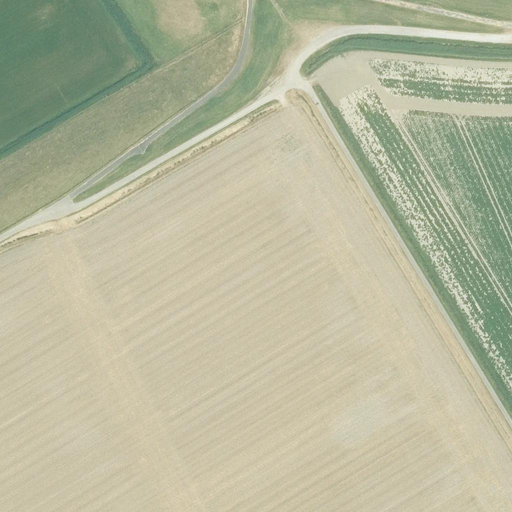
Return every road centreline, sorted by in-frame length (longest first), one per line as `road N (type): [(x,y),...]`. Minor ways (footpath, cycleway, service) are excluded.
road 1 (unclassified): [(511,425),(292,81)]
road 2 (unclassified): [(38,218),(226,82),(244,47),(247,0)]
road 3 (unclassified): [(292,81),(78,206),(38,218)]
road 4 (unclassified): [(511,41),(396,30),(333,34),(305,56),(292,81)]
